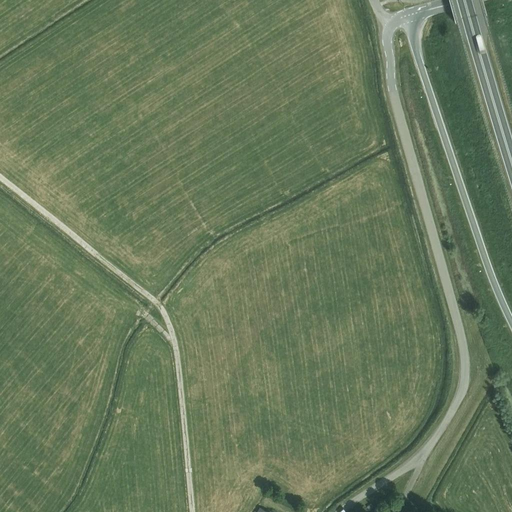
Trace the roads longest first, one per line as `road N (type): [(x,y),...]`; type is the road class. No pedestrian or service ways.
road 1 (unclassified): [(340,511),(423,454),(463,388),(460,338),(392,92),(390,27)]
road 2 (track): [(0,177),(159,307),(174,337),(191,511)]
road 3 (trunk): [(408,15),(483,256),(511,323)]
road 4 (trunk): [(511,165),(464,0)]
